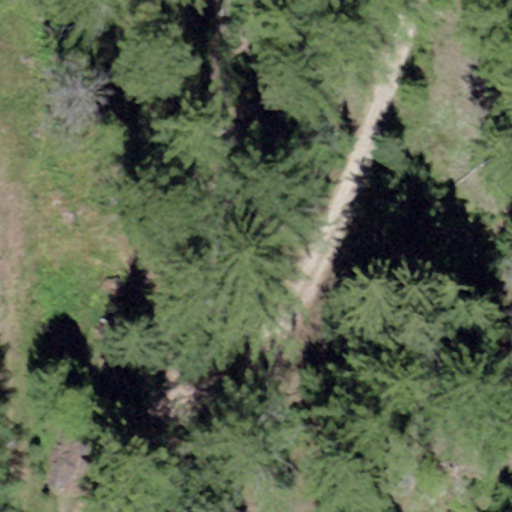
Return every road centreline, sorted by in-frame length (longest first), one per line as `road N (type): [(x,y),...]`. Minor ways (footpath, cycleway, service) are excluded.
road 1 (track): [(404,0),(394,108),(344,252),(294,333),(238,390),(156,420),(108,475),(95,511)]
road 2 (track): [(54,511),(33,415),(16,172),(0,75)]
road 3 (track): [(238,390),(275,511)]
